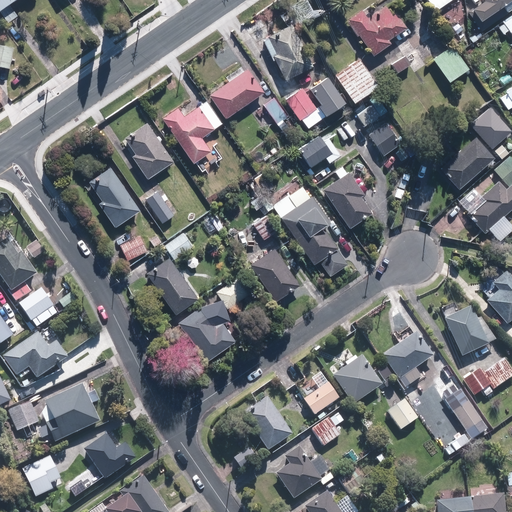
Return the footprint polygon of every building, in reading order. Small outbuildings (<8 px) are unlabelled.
[(430,0),(437,10),(451,0),(430,0)] [(482,0),(474,5),(482,17),(508,0),(482,0)] [(398,11),(393,14),(386,4),(369,16),(363,8),(349,18),(374,54),(392,41),(390,38),(408,26),(398,11)] [(511,13),(503,19),(511,31),(511,13)] [(287,77),(315,64),(295,24),(267,37),(287,77)] [(15,46),(0,42),(0,64),(11,67),(15,46)] [(453,43),(434,57),(450,80),(470,66),(453,43)] [(412,63),(406,54),(393,63),(398,71),(412,63)] [(361,56),(336,73),(356,101),(380,84),(361,56)] [(265,90),(249,67),(211,94),(228,117),(265,90)] [(347,100),(329,75),(312,87),(323,102),(317,106),(303,87),(286,98),(301,119),(303,117),(309,127),(347,100)] [(511,105),(511,86),(500,94),(510,107),(511,105)] [(377,93),(370,98),(374,103),(358,114),(365,124),(381,114),(382,115),(389,110),(377,93)] [(275,96),(265,103),(278,123),(289,116),(275,96)] [(200,105),(185,115),(179,106),(164,116),(195,161),(213,149),(203,136),(216,127),(200,105)] [(487,106),(467,118),(477,132),(496,120),(487,106)] [(175,159),(148,121),(126,136),(137,152),(133,154),(149,177),(175,159)] [(387,121),(370,133),(384,153),(401,141),(387,121)] [(333,151),(321,134),(300,147),(312,165),(333,151)] [(477,135),(441,166),(459,187),(495,155),(477,135)] [(511,162),(507,157),(494,168),(509,184),(511,181),(511,162)] [(91,180),(104,199),(100,202),(116,225),(141,208),(112,165),(91,180)] [(350,170),(324,188),(350,226),(373,210),(362,195),(366,193),(350,170)] [(511,181),(506,187),(499,179),(479,197),(481,200),(468,212),(485,231),(511,207),(511,181)] [(162,221),(178,211),(162,186),(147,195),(162,221)] [(349,263),(338,247),(339,246),(324,224),(330,220),(313,194),(282,215),(315,263),(321,259),(331,274),(349,263)] [(219,229),(224,225),(215,211),(201,220),(209,232),(217,226),(219,229)] [(278,228),(268,214),(255,223),(265,237),(278,228)] [(185,230),(166,244),(176,258),(195,244),(185,230)] [(122,243),(129,258),(147,250),(140,235),(122,243)] [(23,250),(20,252),(8,237),(0,242),(0,270),(14,289),(38,271),(23,250)] [(301,283),(276,246),(251,263),(277,300),(301,283)] [(170,255),(148,271),(177,312),(199,296),(170,255)] [(487,297),(508,321),(511,317),(511,272),(507,268),(494,279),(500,287),(487,297)] [(216,290),(222,298),(225,303),(228,306),(249,291),(238,275),(216,290)] [(12,293),(16,300),(31,291),(27,284),(12,293)] [(68,284),(60,290),(69,303),(78,297),(68,284)] [(43,286),(21,302),(33,320),(55,304),(43,286)] [(225,303),(222,298),(201,305),(179,320),(206,359),(237,339),(224,321),(218,325),(217,323),(231,318),(225,303)] [(490,343),(473,305),(446,317),(463,355),(490,343)] [(0,318),(0,343),(12,334),(0,318)] [(422,375),(417,367),(434,354),(417,330),(383,354),(400,378),(405,375),(410,383),(422,375)] [(18,374),(31,365),(39,377),(70,355),(58,339),(50,345),(40,331),(5,355),(18,374)] [(383,382),(363,354),(334,374),(354,403),(383,382)] [(484,372),(480,367),(463,378),(474,395),(491,384),(494,389),(511,375),(511,368),(505,358),(484,372)] [(303,367),(304,377),(319,376),(318,366),(303,367)] [(464,390),(450,370),(435,381),(448,400),(464,390)] [(40,387),(32,375),(14,388),(22,399),(40,387)] [(340,397),(329,381),(304,398),(315,414),(340,397)] [(84,382),(46,400),(54,417),(46,421),(56,441),(102,419),(84,382)] [(294,432),(268,395),(244,411),(269,449),(294,432)] [(419,417),(406,398),(388,410),(401,429),(419,417)] [(39,421),(31,402),(11,409),(18,429),(39,421)] [(314,428),(325,445),(342,433),(331,417),(314,428)] [(137,456),(126,441),(118,447),(107,432),(85,448),(106,478),(137,456)] [(75,438),(57,445),(63,459),(80,451),(75,438)] [(323,479),(321,475),(331,468),(322,454),(311,461),(300,445),(285,455),(290,462),(277,471),(294,497),(323,479)] [(250,446),(235,457),(242,467),(258,456),(250,446)] [(356,465),(339,478),(351,492),(367,479),(356,465)] [(170,511),(145,474),(121,490),(125,495),(100,511),(170,511)] [(71,488),(76,495),(88,487),(83,480),(71,488)] [(310,511),(343,511),(328,490),(306,505),(310,511)] [(438,498),(439,511),(506,511),(504,491),(438,498)] [(10,501),(5,511),(36,511),(10,501)]
